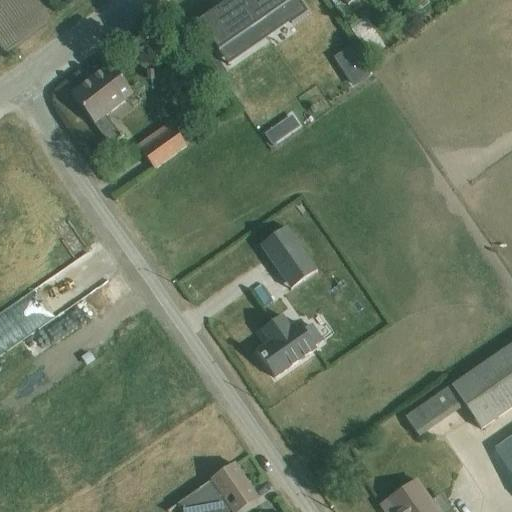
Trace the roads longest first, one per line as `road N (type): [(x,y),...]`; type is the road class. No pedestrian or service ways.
road 1 (unclassified): [(16,80),(312,511)]
road 2 (tertiary): [(16,80),(137,0)]
